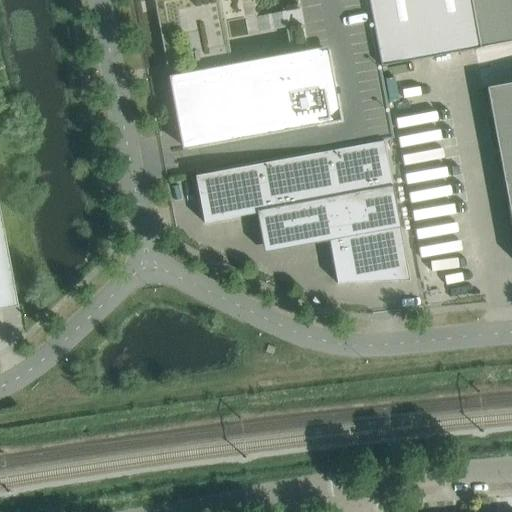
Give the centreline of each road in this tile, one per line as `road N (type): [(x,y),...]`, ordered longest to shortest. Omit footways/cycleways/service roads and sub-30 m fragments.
road 1 (unclassified): [(147,258),(342,348),(511,333)]
road 2 (unclassified): [(147,258),(100,0)]
road 3 (unclassified): [(0,388),(35,368),(147,258)]
road 4 (tertiary): [(358,481),(171,511)]
road 5 (tertiary): [(511,469),(358,481)]
